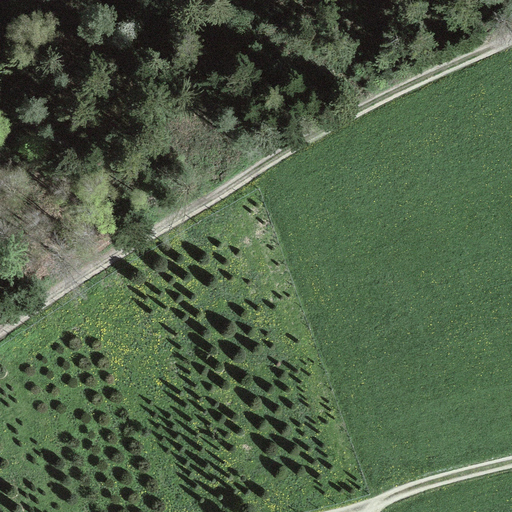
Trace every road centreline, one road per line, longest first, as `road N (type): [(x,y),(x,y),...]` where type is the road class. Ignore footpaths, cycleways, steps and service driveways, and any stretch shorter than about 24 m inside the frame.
road 1 (track): [(509,38),(368,106),(0,340)]
road 2 (track): [(352,511),(511,468)]
